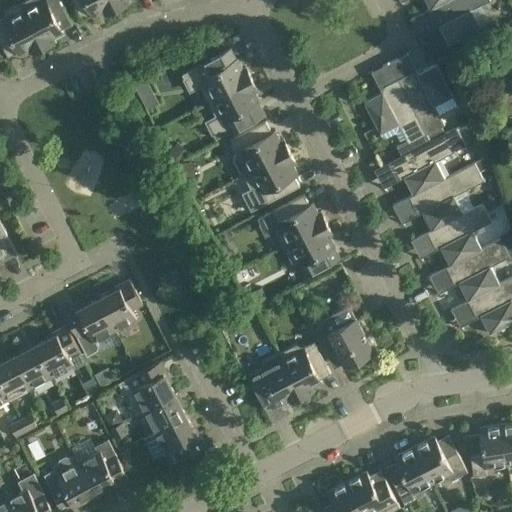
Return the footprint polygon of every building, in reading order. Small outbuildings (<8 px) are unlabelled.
[(54,39),(59,36),(64,34),(62,31),(73,25),(59,0),(30,0),(21,5),(44,48),(55,42),(54,39)] [(72,0),(83,20),(93,15),(95,18),(105,13),(107,16),(118,10),(112,0),(72,0)] [(129,4),(128,1),(129,0),(112,0),(118,10),(129,4)] [(425,0),(430,9),(431,10),(450,0),(425,0)] [(430,9),(426,11),(430,19),(435,29),(439,27),(448,46),(480,30),(471,11),(482,5),(490,1),(488,0),(450,0),(431,10),(430,9)] [(21,56),(26,53),(31,51),(33,54),(44,48),(21,5),(5,13),(3,21),(0,22),(0,41),(9,58),(20,53),(21,56)] [(420,14),(410,19),(410,20),(414,27),(424,22),(420,14)] [(511,50),(511,25),(499,31),(507,52),(511,50)] [(185,79),(184,80),(190,93),(202,88),(210,103),(253,81),(246,69),(243,70),(238,60),(235,62),(230,51),(198,68),(183,75),(185,79)] [(396,60),(389,64),(395,75),(402,71),(396,60)] [(383,67),(382,68),(388,78),(395,75),(389,64),(383,67)] [(417,71),(398,80),(428,135),(431,142),(447,134),(443,127),(445,126),(440,116),(439,113),(435,107),(454,97),(437,65),(419,75),(417,72),(417,71)] [(149,79),(137,86),(148,107),(160,101),(149,79)] [(383,94),(364,103),(381,135),(399,126),(406,138),(406,139),(407,141),(396,146),(402,157),(431,142),(428,135),(398,80),(380,89),(381,91),(383,94)] [(258,91),(253,81),(210,103),(217,117),(206,122),(213,136),(215,136),(217,140),(263,116),(257,105),(260,103),(255,93),(258,91)] [(242,177),(246,175),(290,152),(284,141),(281,143),(276,133),(272,134),(266,122),(231,141),(237,153),(231,156),(242,177)] [(392,162),(391,162),(401,181),(401,180),(405,178),(414,195),(414,197),(446,179),(436,161),(466,145),(457,128),(447,134),(431,142),(402,157),(392,162)] [(169,153),(179,161),(187,151),(177,143),(169,153)] [(296,164),(290,152),(246,175),(255,193),(246,198),(254,212),(300,187),(295,177),(298,175),(293,165),(296,164)] [(181,177),(195,177),(195,163),(181,163),(181,177)] [(410,197),(409,198),(419,216),(420,215),(423,213),(432,230),(432,231),(464,215),(464,214),(455,197),(467,191),(485,181),(480,172),(475,163),(446,179),(414,197),(414,195),(410,197)] [(387,165),(376,170),(380,178),(390,172),(387,165)] [(275,229),(284,247),(328,224),(322,213),(318,215),(313,205),(310,207),(305,196),(259,220),(266,234),(275,229)] [(405,200),(394,206),(398,213),(408,208),(405,200)] [(429,232),(428,233),(437,251),(438,250),(441,248),(450,266),(483,250),(482,249),(473,232),(492,222),(488,213),(487,212),(483,204),(476,208),(464,214),(464,215),(432,231),(432,230),(429,232)] [(0,264),(18,255),(0,220),(0,264)] [(328,224),(284,247),(293,264),(301,266),(306,276),(338,260),(332,249),(336,247),(330,237),(334,236),(328,224)] [(423,235),(412,241),(416,248),(427,243),(423,235)] [(447,267),(446,268),(455,286),(457,285),(459,284),(468,301),(469,302),(501,285),(500,284),(491,267),(501,262),(511,257),(507,250),(501,239),(482,249),(483,250),(450,266),(447,267)] [(441,270),(430,276),(434,283),(445,278),(441,270)] [(468,301),(477,319),(481,317),(491,335),(511,323),(511,277),(510,279),(500,284),(501,285),(469,302),(468,301)] [(112,293),(99,300),(116,331),(138,319),(133,310),(143,305),(139,296),(130,279),(119,285),(121,288),(112,293)] [(253,308),(268,300),(262,289),(247,297),(253,308)] [(76,307),(65,313),(66,314),(79,338),(88,357),(98,352),(99,347),(96,341),(115,331),(116,331),(99,300),(87,306),(78,311),(76,307)] [(462,304),(451,309),(455,317),(466,311),(462,304)] [(320,327),(314,331),(326,353),(336,348),(346,367),(360,359),(362,363),(379,354),(370,337),(367,338),(357,319),(349,306),(318,323),(320,327)] [(49,339),(37,346),(53,377),(73,366),(75,370),(87,364),(67,325),(55,331),(57,335),(49,339)] [(312,388),(322,383),(321,380),(331,374),(315,343),(304,348),(302,343),(280,354),(303,397),(314,391),(312,388)] [(15,357),(31,388),(53,377),(37,346),(15,357)] [(278,402),(280,405),(290,400),(291,403),(303,397),(280,354),(259,365),(261,370),(251,376),(268,408),(278,402)] [(0,364),(0,379),(10,399),(31,388),(15,357),(0,364)] [(145,412),(176,395),(165,374),(168,373),(162,362),(119,384),(124,394),(136,394),(145,412)] [(0,404),(10,399),(0,379),(0,404)] [(145,412),(156,433),(187,417),(176,395),(145,412)] [(63,397),(52,403),(59,416),(70,411),(63,397)] [(27,432),(38,427),(32,414),(21,420),(27,432)] [(187,417),(156,433),(167,454),(160,457),(166,469),(207,448),(201,437),(198,438),(187,417)] [(16,438),(27,432),(21,420),(10,425),(16,438)] [(509,467),(511,466),(511,423),(502,425),(509,467)] [(123,424),(111,430),(116,441),(129,435),(123,424)] [(494,474),(497,469),(509,467),(502,425),(480,429),(483,452),(471,454),(474,477),(494,474)] [(415,447),(434,483),(444,478),(445,480),(451,481),(468,472),(458,452),(446,458),(435,437),(415,447)] [(99,453),(80,463),(96,494),(117,483),(118,485),(129,479),(109,440),(96,447),(99,453)] [(131,447),(120,453),(126,464),(134,460),(136,454),(131,447)] [(423,496),(425,491),(424,489),(434,483),(415,447),(395,458),(406,479),(395,484),(405,505),(423,496)] [(54,469),(44,475),(63,511),(69,511),(76,508),(74,505),(84,500),(96,494),(80,463),(76,455),(70,457),(66,456),(59,459),(58,464),(53,467),(54,469)] [(368,472),(348,482),(363,511),(392,511),(401,508),(385,478),(374,484),(368,472)] [(24,492),(7,501),(13,511),(53,511),(33,473),(18,481),(24,492)] [(363,511),(348,482),(327,493),(335,507),(326,511),(325,511),(363,511)] [(0,511),(13,511),(7,501),(0,504),(0,511)]
